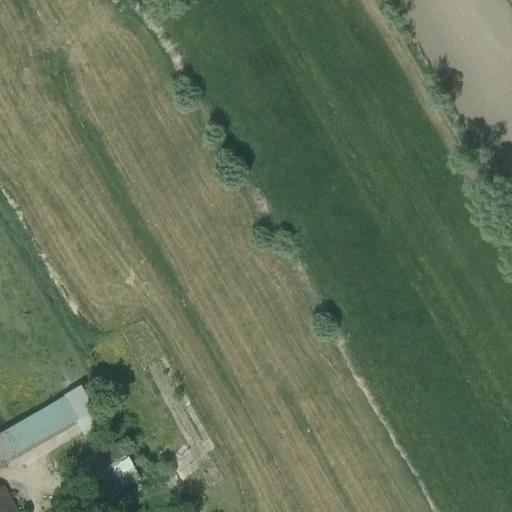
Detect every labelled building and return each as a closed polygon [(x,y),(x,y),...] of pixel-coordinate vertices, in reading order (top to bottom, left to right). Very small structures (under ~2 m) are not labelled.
[(0,465),(1,467),(78,425),(63,397),(0,433),(0,465)] [(99,502),(138,481),(117,442),(76,466),(99,502)] [(88,485),(79,471),(68,478),(75,492),(88,485)] [(18,511),(2,485),(0,486),(0,511),(18,511)] [(74,511),(69,502),(50,511),(74,511)]
